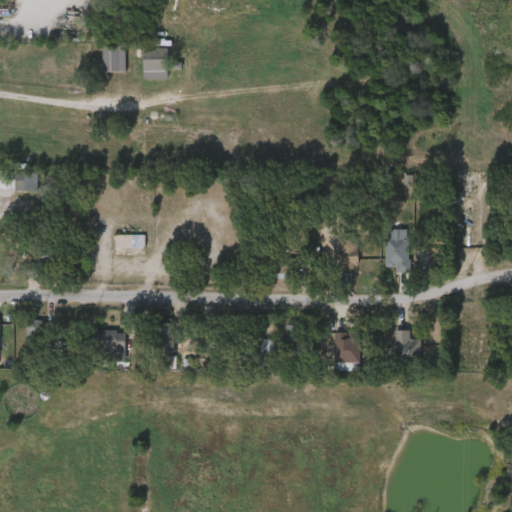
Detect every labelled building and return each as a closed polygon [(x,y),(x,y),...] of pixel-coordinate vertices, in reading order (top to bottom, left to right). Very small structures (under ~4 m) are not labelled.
[(218,20),(218,13),(213,13),(213,0),(175,0),(175,19),(218,20)] [(165,48),(165,71),(140,71),(140,48),(165,48)] [(112,83),(112,57),(89,58),(89,84),(112,83)] [(154,91),(154,60),(129,60),(130,91),(154,91)] [(35,190),(0,189),(0,170),(36,171),(35,190)] [(0,202),(25,203),(25,185),(0,183),(0,202)] [(142,235),(142,249),(113,249),(113,235),(142,235)] [(409,271),(390,271),(390,238),(409,238),(409,271)] [(357,239),(357,267),(337,267),(337,239),(357,239)] [(131,247),(101,247),(101,260),(130,260),(131,247)] [(372,280),(382,279),(382,284),(395,284),(394,250),(371,251),(372,280)] [(325,252),(325,280),(344,279),(344,252),(325,252)] [(42,320),(42,341),(25,341),(25,320),(42,320)] [(151,323),(172,323),(172,353),(151,353),(151,323)] [(409,329),(409,340),(420,339),(420,361),(394,362),(393,330),(409,329)] [(124,358),(96,358),(96,330),(124,330),(124,358)] [(333,331),(349,331),(349,360),(333,360),(333,331)] [(13,332),(13,351),(30,351),(30,333),(13,332)] [(146,365),(161,365),(160,335),(144,335),(146,365)] [(271,357),(287,358),(287,337),(272,337),(271,357)] [(275,339),(275,354),(259,354),(259,339),(275,339)] [(112,344),(83,343),(82,369),(112,370),(112,344)] [(407,352),(396,352),(396,343),(381,343),(381,372),(406,372),(407,352)] [(333,344),(320,345),(322,382),(346,382),(345,350),(334,350),(333,344)] [(257,351),(247,351),(246,366),(257,367),(257,351)]
